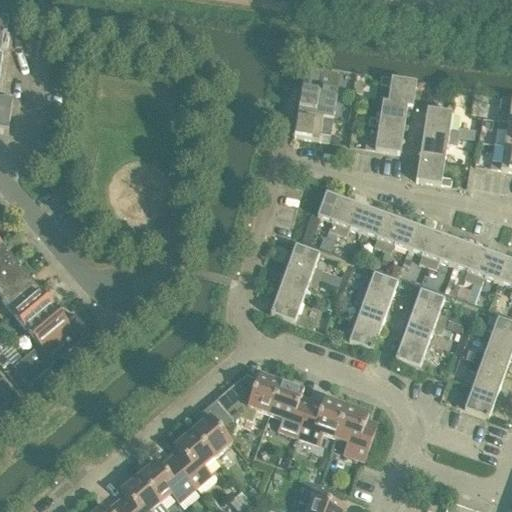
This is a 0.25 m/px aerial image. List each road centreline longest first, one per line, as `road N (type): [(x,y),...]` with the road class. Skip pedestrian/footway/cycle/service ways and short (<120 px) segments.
road 1 (residential): [(254,346),(246,297),(291,155),(511,213)]
road 2 (residential): [(60,511),(254,346)]
road 3 (residential): [(404,468),(410,427),(396,399),(254,346)]
road 4 (residential): [(123,312),(0,182)]
road 5 (residential): [(511,473),(503,495),(404,468)]
